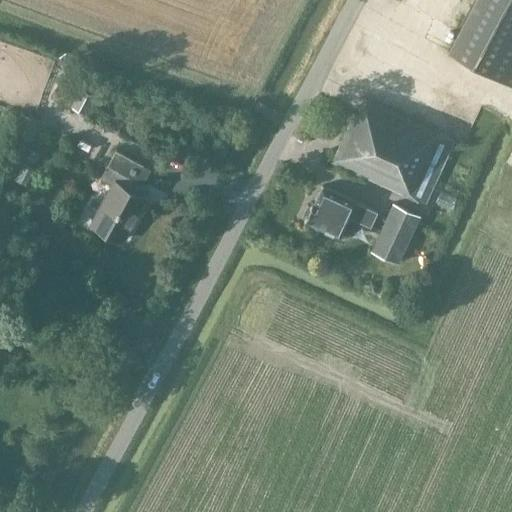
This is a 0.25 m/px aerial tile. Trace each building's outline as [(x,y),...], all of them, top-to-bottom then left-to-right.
[(511,0),(473,0),(457,31),(448,50),(511,84),(511,0)] [(79,87),(70,106),(85,114),(95,95),(79,87)] [(424,203),(454,141),(447,137),(447,136),(366,98),(363,102),(357,116),(353,115),(334,161),(416,199),(424,203)] [(22,111),(14,131),(27,136),(35,116),(22,111)] [(47,158),(53,148),(35,139),(29,149),(21,164),(34,170),(41,156),(47,158)] [(146,196),(137,191),(150,169),(115,151),(100,178),(111,183),(89,224),(122,242),(146,196)] [(370,225),(377,211),(322,186),(312,206),(305,206),(302,215),(305,220),(305,221),(339,236),(349,218),(370,225)] [(380,231),(389,235),(380,254),(397,263),(419,215),(393,203),(380,231)]
